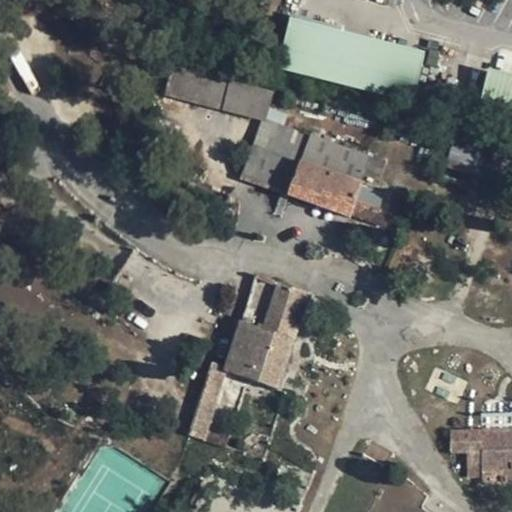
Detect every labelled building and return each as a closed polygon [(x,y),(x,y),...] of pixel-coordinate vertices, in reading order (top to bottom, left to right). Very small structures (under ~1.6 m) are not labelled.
[(426,59),(290,20),(276,71),(412,109),(426,59)] [(203,85),(276,101),(278,94),(207,70),(203,85)] [(511,76),(485,70),(473,118),(511,127),(511,76)] [(276,101),(203,85),(198,102),(268,125),(276,101)] [(304,169),(306,160),(312,138),(268,126),(259,154),(304,169)] [(450,146),(449,165),(473,167),(474,147),(450,146)] [(295,196),(304,169),(259,154),(249,182),(295,196)] [(304,169),(295,196),(362,218),(374,181),(306,160),(304,169)] [(310,292),(276,281),(262,324),(296,335),(310,292)] [(278,387),(296,335),(262,324),(242,317),(224,368),(278,387)] [(204,361),(180,429),(201,437),(224,368),(204,361)] [(511,427),(449,429),(449,454),(467,453),(467,478),(482,477),(482,484),(511,483),(511,427)]
